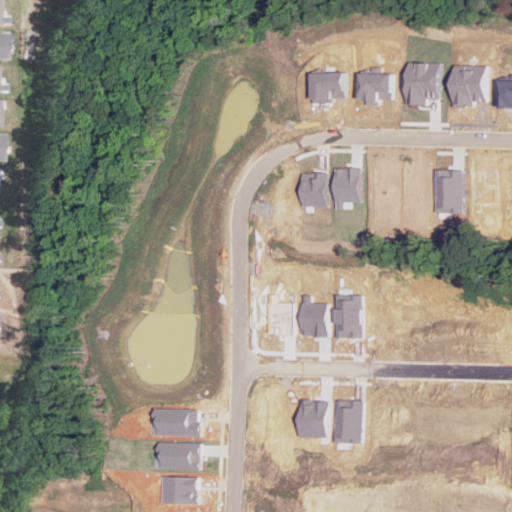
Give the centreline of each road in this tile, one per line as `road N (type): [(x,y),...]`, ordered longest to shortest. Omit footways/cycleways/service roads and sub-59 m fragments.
road 1 (residential): [(234,511),(243,245),(269,169),(296,144),(327,132),(511,136)]
road 2 (residential): [(239,372),(511,374)]
